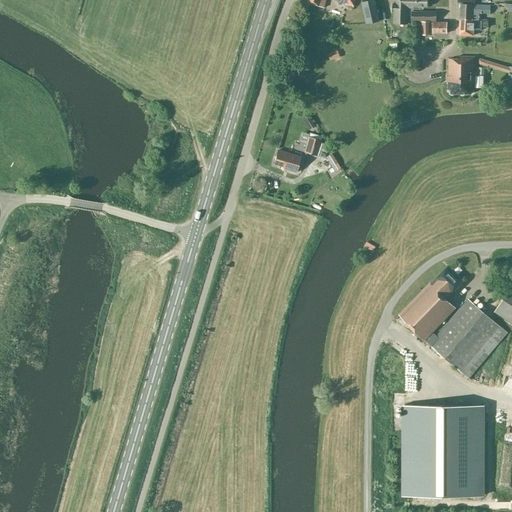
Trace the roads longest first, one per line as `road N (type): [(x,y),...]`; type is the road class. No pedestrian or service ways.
road 1 (unclassified): [(367,511),(370,370),(391,305),(424,267),(452,251),(511,245)]
road 2 (unclassified): [(137,511),(226,217)]
road 3 (primary): [(113,511),(195,235)]
road 4 (primary): [(195,235),(266,0)]
road 5 (unclassified): [(226,217),(289,0)]
road 6 (unclassified): [(195,235),(69,202)]
